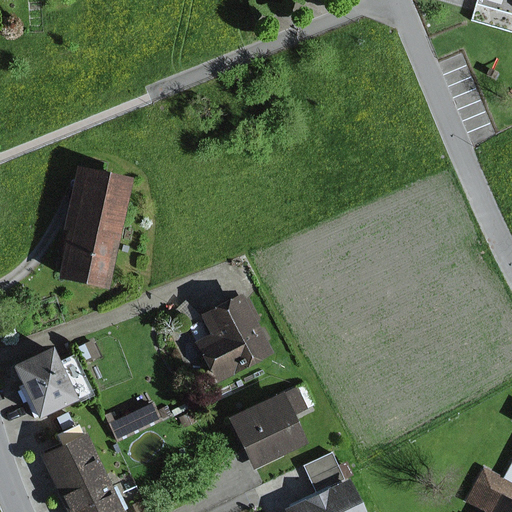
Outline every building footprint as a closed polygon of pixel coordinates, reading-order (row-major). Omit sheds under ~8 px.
[(111,289),(134,178),(78,166),(65,231),(70,232),(60,279),(111,289)] [(244,294),(202,315),(211,334),(196,342),(217,384),(274,355),(244,294)] [(93,341),(78,348),(86,364),(101,358),(93,341)] [(55,348),(15,367),(40,420),(81,401),(55,348)] [(308,409),(298,387),(230,419),(254,470),(309,444),(296,416),(308,409)] [(117,410),(106,416),(118,442),(172,417),(167,407),(158,411),(154,403),(121,418),(117,410)] [(194,411),(179,418),(184,428),(199,421),(194,411)] [(125,511),(88,434),(84,436),(79,425),(57,436),(62,446),(42,456),(68,511),(125,511)] [(317,495),(286,510),(286,511),(366,511),(351,480),(346,482),(345,480),(353,476),(346,463),(339,466),(332,453),(304,466),(317,495)] [(511,511),(511,463),(504,479),(484,469),(467,501),(488,511),(511,511)] [(148,511),(143,501),(133,506),(135,511),(148,511)]
